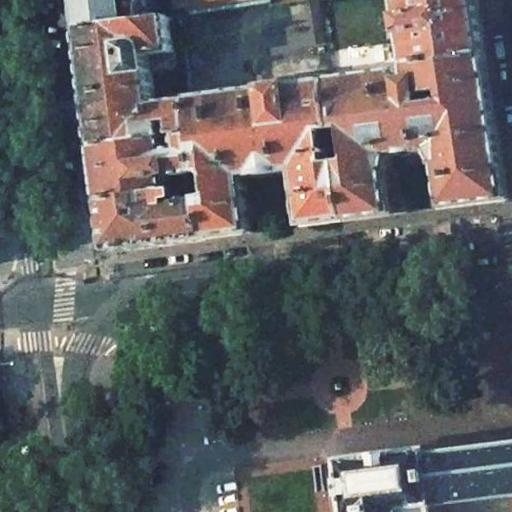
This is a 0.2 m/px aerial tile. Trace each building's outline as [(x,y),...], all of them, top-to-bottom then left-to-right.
[(274,0),(77,0),(81,30),(82,30),(147,21),(149,21),(163,19),(172,18),(181,17),(195,14),(275,2),(274,0)] [(477,0),(398,0),(402,18),(389,20),(392,40),(405,38),(409,65),(409,66),(486,54),(477,0)] [(147,21),(82,30),(96,147),(196,133),(191,99),(156,104),(153,72),(174,69),(174,67),(178,67),(176,53),(172,18),(163,19),(149,21),(147,21)] [(441,165),(444,189),(437,190),(436,195),(432,199),(433,210),(509,200),(486,54),(409,66),(411,79),(412,84),(418,122),(410,123),(414,156),(419,154),(421,157),(424,153),(433,152),(433,154),(434,154),(438,162),(438,165),(441,165)] [(412,84),(411,79),(405,80),(400,72),(384,74),(383,73),(382,72),(360,75),(358,76),(358,78),(332,81),(339,132),(349,131),(353,163),(343,165),(350,220),(409,213),(407,203),(402,200),(399,195),(392,196),(389,171),(392,171),(391,168),(393,159),(394,159),(394,157),(402,155),(404,156),(404,157),(407,159),(408,156),(414,156),(410,123),(418,122),(412,84)] [(194,90),(191,94),(191,99),(196,133),(201,173),(207,173),(212,177),(214,196),(204,198),(209,238),(253,232),(246,178),(298,171),(306,226),(350,220),(343,165),(332,166),(328,134),(339,132),(332,81),(332,79),(308,82),(306,83),(306,85),(239,93),(238,92),(236,91),(213,94),(213,91),(211,91),(208,89),(208,87),(194,89),(194,90)] [(196,133),(96,147),(103,201),(171,191),(169,176),(172,174),(174,171),(176,174),(180,176),(201,173),(196,133)] [(171,191),(103,201),(109,250),(111,251),(209,238),(204,198),(202,187),(189,189),(190,199),(189,199),(189,201),(174,203),(173,191),(171,191)] [(511,511),(511,445),(429,456),(429,452),(343,463),(346,479),(349,511),(511,511)]
